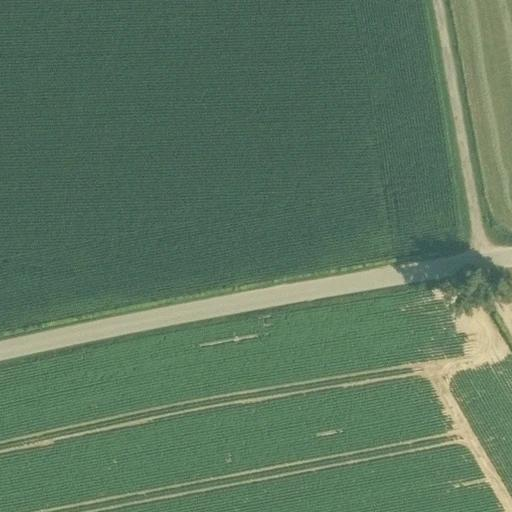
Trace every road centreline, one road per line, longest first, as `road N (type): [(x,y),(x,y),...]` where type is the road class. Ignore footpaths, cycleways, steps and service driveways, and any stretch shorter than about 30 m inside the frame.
road 1 (unclassified): [(0,354),(511,258)]
road 2 (unknown): [(438,0),(487,261)]
